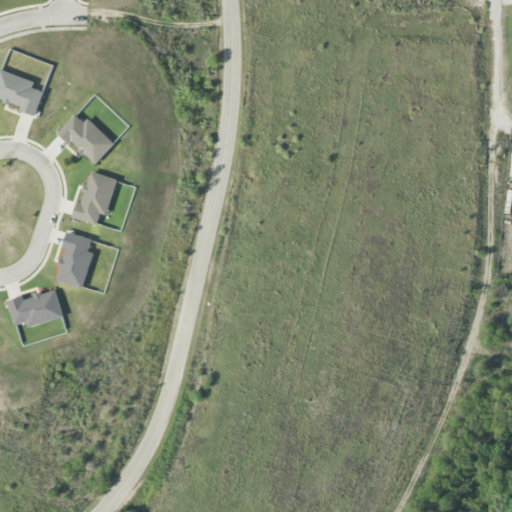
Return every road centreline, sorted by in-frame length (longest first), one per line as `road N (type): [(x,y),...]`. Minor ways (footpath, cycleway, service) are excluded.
road 1 (residential): [(228,0),(230,104),(166,397),(139,460),(100,511)]
road 2 (residential): [(0,279),(37,254),(55,195),(43,164),(0,151)]
